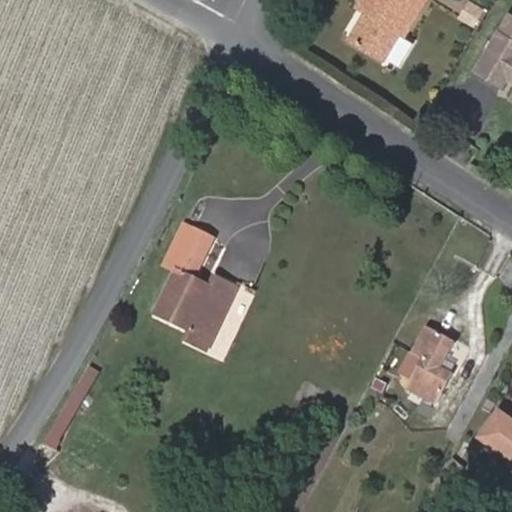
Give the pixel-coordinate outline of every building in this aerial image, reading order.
[(369,0),(373,3),(368,11),(352,38),(385,58),(401,32),(406,35),(427,0),(369,0)] [(373,3),(369,0),(362,0),(359,6),(368,11),(373,3)] [(481,11),(472,6),(465,18),(474,23),(481,11)] [(500,29),(492,43),(511,53),(511,66),(510,70),(511,71),(511,94),(511,95),(511,94),(511,15),(509,13),(500,29)] [(511,53),(492,43),(478,67),(503,82),(510,70),(511,66),(511,53)] [(181,270),(199,234),(184,227),(167,263),(179,270),(181,270)] [(181,270),(179,270),(157,315),(191,333),(187,343),(205,352),(237,287),(218,277),(213,286),(195,277),(212,241),(199,234),(181,270)] [(423,363),(412,383),(408,390),(435,406),(453,374),(442,367),(455,344),(428,327),(411,356),(423,363)] [(423,363),(411,356),(400,375),(412,383),(423,363)] [(511,421),(502,415),(484,440),(511,460),(511,421)]
